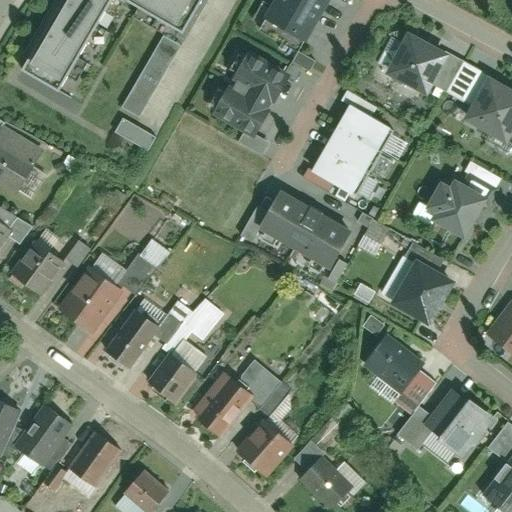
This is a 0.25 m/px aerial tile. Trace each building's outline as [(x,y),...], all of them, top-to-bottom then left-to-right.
[(69,0),(26,77),(63,97),(116,3),(184,41),(205,2),(201,0),(69,0)] [(273,0),(260,25),(301,47),(326,0),(273,0)] [(384,71),(426,95),(450,55),(407,30),(384,71)] [(157,34),(123,109),(143,118),(178,43),(157,34)] [(295,80),(239,52),(208,113),(263,141),(295,80)] [(464,118),(503,140),(511,124),(511,91),(487,77),(464,118)] [(349,105),(337,127),(383,151),(395,129),(349,105)] [(147,151),(156,136),(121,117),(113,132),(147,151)] [(337,127),(326,149),(371,173),(383,151),(337,127)] [(0,141),(0,185),(17,196),(37,164),(0,141)] [(326,149),(314,171),(359,195),(371,173),(326,149)] [(429,219),(461,237),(483,198),(453,181),(449,188),(439,182),(424,208),(433,213),(429,219)] [(280,194),(259,227),(295,249),(315,215),(280,194)] [(315,215),(295,249),(330,270),(350,237),(315,215)] [(364,234),(380,243),(388,229),(372,220),(364,234)] [(0,245),(10,229),(0,222),(0,245)] [(58,256),(33,240),(8,277),(33,294),(58,256)] [(79,266),(88,246),(75,240),(66,260),(79,266)] [(415,261),(390,301),(426,323),(451,283),(415,261)] [(118,290),(92,270),(62,310),(89,329),(118,290)] [(511,302),(487,334),(511,353),(511,302)] [(155,328),(136,313),(106,352),(125,366),(155,328)] [(368,362),(403,392),(422,369),(387,339),(368,362)] [(196,377),(174,357),(148,385),(170,405),(196,377)] [(252,395),(229,375),(192,418),(216,438),(252,395)] [(451,447),(479,412),(453,390),(424,426),(451,447)] [(0,402),(0,455),(20,411),(0,402)] [(46,406),(18,446),(45,465),(73,425),(46,406)] [(293,445),(268,423),(241,454),(267,475),(293,445)] [(94,431),(69,465),(97,486),(122,452),(94,431)] [(511,511),(511,456),(481,496),(502,511),(511,511)] [(357,488),(328,459),(306,481),(336,510),(357,488)] [(143,470),(123,494),(145,511),(151,511),(169,491),(143,470)] [(0,511),(31,511),(0,499),(0,511)]
